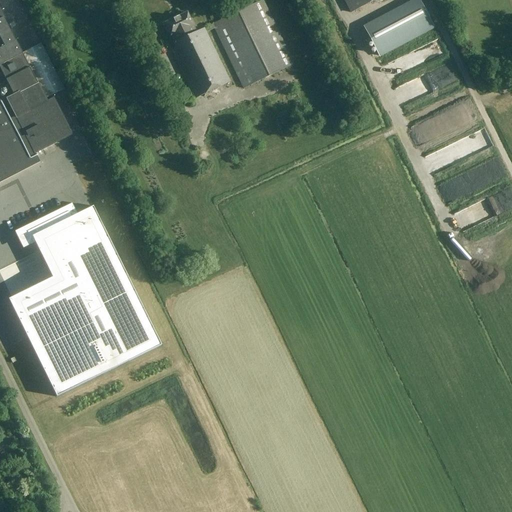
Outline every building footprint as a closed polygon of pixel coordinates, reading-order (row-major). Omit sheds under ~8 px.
[(243,89),(293,65),(262,0),(212,24),(212,25),(203,29),(196,32),(187,13),(165,23),(176,47),(171,49),(196,99),(229,82),(205,33),(214,29),(243,89)] [(343,0),(351,13),(375,0),(343,0)] [(418,0),(416,0),(364,28),(379,56),(433,28),(418,0)] [(35,154),(71,135),(53,99),(47,102),(15,41),(3,19),(4,18),(0,11),(0,97),(0,99),(0,98),(0,183),(39,163),(35,154)] [(387,71),(402,74),(404,64),(389,61),(387,71)] [(174,94),(180,106),(191,100),(184,89),(174,94)] [(17,203),(20,209),(28,205),(26,200),(17,203)] [(36,228),(27,232),(30,240),(32,244),(34,243),(52,278),(37,285),(8,300),(15,314),(56,397),(161,346),(103,229),(94,211),(95,211),(93,207),(87,209),(88,210),(71,218),(68,212),(42,225),(36,228)]
